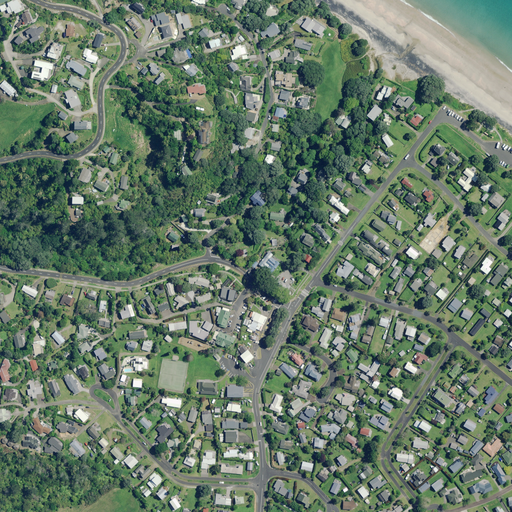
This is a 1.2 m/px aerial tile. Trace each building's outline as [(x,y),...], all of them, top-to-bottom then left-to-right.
[(0,6),(0,10),(1,10),(2,12),(7,10),(9,13),(14,11),(15,14),(21,11),(20,8),(22,7),(16,0),(15,0),(13,1),(12,1),(7,3),(9,7),(6,8),(5,4),(0,6)] [(236,4),(234,7),(241,10),(243,5),(244,6),(246,0),(232,0),(231,2),(236,4)] [(135,3),(132,7),(141,14),(145,10),(135,3)] [(268,8),(265,15),(273,18),(276,17),(277,16),(276,14),(275,13),(276,10),(268,8)] [(24,11),(24,13),(21,14),(22,17),(21,17),(22,19),(20,20),(20,22),(16,26),(18,28),(22,24),(21,23),(24,22),(25,25),(33,22),(28,10),(24,11)] [(156,26),(170,22),(168,16),(166,16),(164,12),(151,16),(152,20),(154,20),(156,26)] [(180,13),(176,15),(179,24),(182,23),(184,29),(191,27),(188,16),(186,15),(181,17),(180,13)] [(307,18),(301,26),(309,32),(312,29),(320,35),(325,29),(316,23),(316,24),(307,18)] [(127,23),(135,31),(139,28),(131,19),(127,23)] [(276,35),(280,32),(274,23),(269,26),(268,25),(259,32),(263,37),(267,34),(270,38),(275,34),(276,35)] [(66,29),(66,36),(73,36),(73,33),(75,33),(74,26),(73,26),(73,24),(67,24),(67,29),(66,29)] [(25,32),(28,36),(30,34),(33,38),(29,40),(31,44),(39,39),(38,37),(40,35),(39,33),(45,30),(42,26),(37,29),(36,28),(33,29),(32,27),(25,32)] [(204,28),(198,34),(203,40),(209,34),(204,28)] [(97,34),(93,46),(99,48),(102,41),(104,36),(97,34)] [(19,36),(14,42),(19,45),(24,39),(19,36)] [(223,46),(220,38),(215,40),(214,40),(209,42),(211,49),(212,49),(213,49),(223,46)] [(294,46),(309,51),(311,46),(304,44),(304,42),(296,39),(295,41),(293,40),(292,44),(294,45),(294,46)] [(61,51),(63,46),(53,42),(52,46),(51,46),(49,49),(48,49),(47,52),(49,52),(47,57),(55,59),(57,55),(58,55),(59,50),(61,51)] [(179,63),(188,60),(182,45),(174,48),(175,51),(170,53),(173,61),(174,62),(178,64),(179,63)] [(231,56),(232,60),(235,60),(240,59),(239,56),(246,54),(244,47),(243,45),(241,46),(235,47),(235,49),(232,50),(234,55),(231,56)] [(92,63),(95,64),(98,58),(91,54),(92,51),(85,48),(83,54),(84,54),(83,56),(87,58),(86,60),(92,63)] [(272,60),(280,56),(279,55),(280,55),(277,50),(268,54),(269,55),(270,55),(272,60)] [(290,57),(286,57),(285,63),(294,64),(295,61),(294,60),(294,57),(297,57),(298,52),(293,52),(293,53),(290,52),(290,57)] [(35,60),(34,66),(42,68),(41,74),(33,72),(31,79),(44,82),(44,81),(48,82),(49,78),(50,79),(52,70),(53,64),(35,60)] [(68,62),(65,67),(69,70),(70,68),(74,70),(73,71),(79,74),(83,76),(87,71),(86,71),(87,69),(84,67),(74,60),(73,61),(71,60),(70,63),(68,62)] [(236,70),(232,63),(226,67),(231,73),(236,70)] [(150,64),(148,66),(150,69),(149,70),(153,74),(155,76),(159,72),(157,70),(157,67),(155,64),(153,66),(152,64),(150,64)] [(188,65),(183,67),(187,71),(191,75),(190,76),(192,77),(198,71),(198,70),(196,68),(194,68),(191,66),(190,67),(188,65)] [(276,71),(275,86),(281,88),(281,84),(285,85),(285,87),(292,87),(292,84),(295,84),(296,78),(292,77),(292,74),(283,73),(283,72),(276,71)] [(84,81),(71,75),(67,83),(81,90),(81,89),(82,89),(85,84),(84,81)] [(160,75),(154,81),(158,85),(164,79),(160,75)] [(241,89),(241,90),(250,92),(250,89),(251,89),(251,85),(250,85),(250,77),(241,77),(241,81),(243,81),(243,85),(240,85),(240,89),(241,89)] [(0,85),(0,87),(11,97),(16,91),(4,80),(0,85)] [(199,93),(200,94),(206,93),(204,86),(199,87),(198,85),(195,85),(195,87),(192,87),(191,86),(187,87),(188,94),(194,93),(194,94),(199,93)] [(379,92),(376,99),(379,101),(380,100),(381,100),(383,96),(384,96),(384,97),(387,99),(388,96),(389,97),(391,93),(390,92),(392,89),(388,87),(388,89),(384,87),(383,90),(382,89),(380,93),(379,92)] [(64,93),(71,109),(80,105),(76,96),(75,97),(72,90),(64,93)] [(290,92),(281,91),(280,100),(288,101),(290,92)] [(254,103),(260,103),(259,96),(246,93),(246,96),(245,96),(245,105),(246,105),(246,108),(253,111),(253,103),(254,103)] [(409,97),(405,102),(400,99),(401,97),(398,95),(392,102),(396,105),(397,104),(401,107),(403,106),(407,109),(414,101),(409,97)] [(298,102),(297,107),(303,108),(304,107),(307,107),(309,99),(301,97),(299,102),(298,102)] [(382,110),(375,105),(367,116),(373,121),(382,110)] [(282,109),(277,108),(275,116),(273,116),(272,121),(278,123),(279,118),(283,119),(285,112),(282,111),(282,109)] [(61,112),(58,117),(64,121),(68,116),(61,112)] [(256,114),(248,112),(245,121),(254,123),(256,114)] [(422,119),(417,116),(415,118),(413,117),(410,122),(416,127),(422,119)] [(345,128),(350,121),(345,118),(343,120),(339,117),(335,122),(339,125),(340,124),(345,128)] [(390,120),(389,120),(389,117),(385,117),(384,120),(383,120),(382,125),(390,126),(390,120)] [(82,130),(87,130),(87,122),(81,122),(81,124),(79,124),(79,123),(75,123),(74,130),(82,131),(82,130)] [(207,130),(209,130),(209,122),(203,122),(203,126),(199,126),(198,130),(198,132),(199,132),(199,136),(201,136),(201,144),(206,144),(206,137),(207,137),(207,130)] [(493,127),(486,122),(483,126),(490,131),(493,127)] [(243,136),(251,138),(254,129),(246,127),(243,136)] [(66,138),(70,145),(78,140),(73,133),(66,138)] [(393,144),(387,135),(382,138),(388,148),(393,144)] [(270,150),(279,152),(280,145),(272,142),(270,150)] [(435,144),(429,154),(433,156),(436,152),(441,156),(446,149),(439,144),(437,146),(435,144)] [(103,150),(106,154),(111,149),(107,146),(103,150)] [(198,150),(193,160),(198,163),(203,152),(198,150)] [(455,155),(451,152),(448,157),(446,160),(454,166),(459,160),(454,156),(455,155)] [(113,153),(109,163),(116,165),(118,161),(116,161),(119,155),(113,153)] [(267,154),(264,161),(269,164),(272,166),(274,163),(271,161),(273,157),(267,154)] [(389,161),(383,155),(379,160),(385,165),(389,161)] [(434,158),(430,164),(435,168),(440,162),(434,158)] [(373,164),(369,161),(361,169),(367,174),(371,169),(370,168),(373,164)] [(232,172),(233,178),(241,177),(240,165),(234,166),(235,172),(232,172)] [(193,174),(187,166),(181,170),(187,178),(193,174)] [(83,168),(78,181),(84,183),(84,182),(87,184),(89,182),(92,177),(91,172),(93,172),(94,169),(89,167),(88,170),(83,168)] [(479,178),(467,168),(463,173),(469,178),(465,182),(460,179),(457,182),(462,186),(461,187),(468,192),(472,187),(469,184),(472,180),(475,183),(479,178)] [(325,172),(321,169),(318,173),(321,175),(317,180),(322,184),(327,177),(323,174),(325,172)] [(296,181),(305,186),(308,181),(306,180),(307,177),(301,173),(296,181)] [(351,173),(348,180),(352,181),(351,183),(360,186),(361,181),(356,179),(355,182),(353,181),(356,175),(351,173)] [(128,178),(121,176),(120,183),(121,183),(120,189),(126,190),(128,190),(128,187),(126,186),(128,178)] [(409,181),(404,178),(401,183),(411,189),(413,185),(408,182),(409,181)] [(97,180),(94,186),(104,192),(105,191),(105,192),(109,187),(104,184),(97,180)] [(346,185),(338,180),(333,186),(341,192),(346,185)] [(491,187),(484,182),(480,188),(487,193),(491,187)] [(298,190),(294,188),(294,190),(289,188),(286,193),(295,198),(298,190)] [(433,193),(430,190),(428,192),(426,191),(423,194),(427,197),(425,199),(428,202),(433,197),(431,195),(433,193)] [(261,207),(265,203),(255,191),(249,196),(252,200),(251,201),(254,204),(256,203),(259,208),(260,207),(261,207)] [(497,195),(494,192),(487,201),(498,209),(505,200),(498,194),(497,195)] [(206,200),(214,203),(217,196),(208,193),(207,196),(206,200)] [(412,195),(410,193),(404,199),(412,206),(418,199),(416,197),(415,198),(411,195),(412,195)] [(343,206),(344,204),(340,202),(342,200),(339,198),(337,200),(335,198),(333,196),(329,201),(332,203),(331,204),(334,206),(335,206),(342,211),(347,215),(350,211),(345,207),(343,206)] [(72,198),(72,206),(83,206),(83,198),(72,198)] [(388,204),(396,211),(399,209),(398,208),(399,207),(397,205),(397,204),(392,200),(388,204)] [(119,202),(118,204),(119,204),(119,207),(121,208),(121,209),(125,209),(126,206),(128,206),(129,202),(124,201),(123,201),(121,201),(121,203),(119,202)] [(195,207),(195,217),(202,217),(202,216),(204,216),(204,213),(203,213),(204,208),(195,207)] [(505,209),(497,219),(499,221),(495,226),(501,231),(505,226),(504,225),(511,214),(505,209)] [(385,218),(385,220),(387,221),(390,222),(390,224),(394,225),(396,218),(390,216),(390,213),(383,210),(381,217),(385,218)] [(335,214),(333,212),(329,217),(331,218),(329,220),(333,223),(335,221),(337,222),(340,218),(338,216),(339,215),(336,213),(335,214)] [(434,217),(428,213),(422,221),(432,228),(436,222),(432,219),(434,217)] [(386,226),(377,220),(373,226),(383,232),(386,226)] [(323,229),(318,224),(313,229),(322,238),(322,239),(325,242),(330,238),(323,230),(323,229)] [(447,232),(439,226),(434,233),(441,239),(447,232)] [(167,236),(175,241),(179,235),(171,230),(167,236)] [(382,242),(379,246),(374,242),(376,239),(374,237),(375,235),(367,230),(366,232),(365,231),(361,236),(377,248),(388,257),(393,251),(382,242)] [(306,236),(302,244),(312,249),(314,245),(313,245),(314,242),(312,241),(312,240),(306,236)] [(454,240),(449,237),(448,239),(447,237),(442,242),(444,243),(442,246),(446,249),(445,250),(448,252),(453,245),(454,245),(456,244),(453,241),(454,240)] [(373,250),(362,241),(358,248),(363,252),(362,253),(374,262),(379,266),(383,261),(378,257),(379,255),(373,250)] [(466,248),(460,245),(454,256),(456,257),(455,258),(459,261),(466,248)] [(408,255),(408,256),(410,257),(414,260),(418,254),(410,247),(406,253),(408,255)] [(442,254),(436,249),(432,254),(437,259),(442,254)] [(312,258),(306,254),(302,261),(308,264),(312,258)] [(466,257),(462,262),(464,264),(461,267),(465,271),(468,267),(470,269),(479,258),(474,254),(469,260),(466,257)] [(269,260),(264,257),(258,265),(262,268),(264,265),(274,272),(280,263),(271,257),(269,260)] [(492,262),(486,258),(482,264),(483,265),(480,269),(487,274),(491,269),(488,267),(492,262)] [(354,267),(346,261),(343,264),(345,265),(342,269),(339,268),(335,273),(341,277),(342,276),(346,279),(354,267)] [(370,265),(369,265),(366,269),(367,270),(366,271),(373,275),(377,269),(371,264),(370,265)] [(490,283),(495,287),(508,271),(500,265),(493,274),(496,276),(490,283)] [(415,271),(408,266),(404,273),(411,277),(415,271)] [(400,271),(396,268),(390,276),(395,279),(400,271)] [(372,280),(365,275),(362,280),(369,285),(372,280)] [(201,285),(207,287),(209,281),(199,277),(189,278),(189,284),(194,283),(194,282),(196,282),(195,284),(200,286),(201,285)] [(511,284),(511,281),(508,278),(503,283),(504,284),(502,287),(505,290),(507,287),(509,288),(511,284)] [(394,291),(400,294),(403,286),(402,286),(404,280),(400,279),(398,283),(397,283),(394,291)] [(415,281),(410,288),(416,292),(421,285),(415,281)] [(439,287),(431,281),(424,289),(428,292),(427,294),(431,297),(439,287)] [(165,284),(170,296),(176,294),(172,282),(165,284)] [(37,291),(38,288),(32,286),(31,288),(24,285),(22,291),(35,297),(38,291),(37,291)] [(161,286),(154,290),(157,296),(165,291),(161,286)] [(236,290),(222,287),(219,298),(234,301),(236,290)] [(450,292),(444,288),(442,291),(440,289),(436,295),(443,301),(450,292)] [(56,292),(50,290),(50,292),(47,291),(45,297),(46,298),(44,302),(51,304),(56,292)] [(96,300),(97,296),(95,295),(96,293),(92,292),(91,294),(87,293),(86,297),(96,300)] [(209,293),(195,298),(197,304),(211,299),(209,293)] [(189,302),(177,294),(174,300),(179,303),(176,308),(178,309),(179,307),(182,308),(183,306),(186,307),(189,302)] [(68,296),(63,295),(60,303),(64,305),(64,303),(69,305),(73,297),(68,295),(68,296)] [(316,316),(322,317),(324,312),(322,311),(323,308),(328,309),(331,299),(321,296),(319,306),(316,305),(316,306),(313,305),(311,310),(316,312),(315,313),(317,314),(316,316)] [(149,298),(143,301),(144,303),(142,304),(144,308),(147,306),(150,311),(155,308),(149,298)] [(462,304),(455,298),(447,307),(455,313),(462,304)] [(167,302),(157,307),(160,313),(170,308),(167,302)] [(135,316),(131,305),(122,308),(123,312),(120,312),(123,319),(135,316)] [(334,307),(331,317),(343,320),(347,310),(334,307)] [(226,328),(230,312),(220,309),(216,325),(226,328)] [(491,315),(484,309),(481,313),(488,318),(491,315)] [(5,310),(5,311),(0,313),(0,316),(5,324),(12,319),(5,310)] [(472,314),(464,310),(461,316),(469,321),(472,314)] [(266,318),(256,312),(252,320),(253,320),(249,328),(255,331),(256,329),(260,331),(266,318)] [(308,327),(316,331),(319,325),(315,323),(317,320),(307,314),(306,315),(305,314),(303,315),(302,317),(302,319),(299,324),(307,328),(308,327)] [(347,326),(348,331),(358,328),(357,323),(355,323),(355,321),(360,320),(358,314),(357,314),(357,315),(348,317),(350,322),(349,322),(349,326),(347,326)] [(379,324),(386,327),(389,319),(381,317),(379,324)] [(485,322),(481,319),(470,333),(474,336),(485,322)] [(503,323),(498,319),(493,324),(499,328),(503,323)] [(186,321),(173,323),(173,330),(187,328),(186,321)] [(213,325),(206,321),(202,328),(209,332),(213,325)] [(395,338),(399,339),(400,336),(401,336),(402,331),(403,331),(405,324),(397,322),(395,329),(396,330),(394,334),(396,335),(395,338)] [(188,323),(188,334),(192,334),(191,336),(205,342),(208,335),(200,331),(200,332),(198,331),(198,329),(196,328),(196,323),(188,323)] [(84,325),(78,325),(79,333),(77,333),(77,335),(76,335),(77,339),(88,338),(88,327),(86,327),(84,325)] [(407,325),(405,332),(409,334),(407,338),(413,340),(417,328),(407,325)] [(332,331),(326,327),(319,340),(321,341),(319,345),(326,349),(329,343),(326,342),(332,331)] [(51,335),(60,344),(65,339),(57,330),(51,335)] [(235,338),(219,331),(214,343),(227,348),(228,345),(230,346),(232,343),(233,343),(235,338)] [(422,331),(417,338),(426,343),(431,337),(422,331)] [(129,334),(129,340),(144,339),(144,332),(132,333),(132,334),(129,334)] [(361,340),(369,343),(371,337),(364,334),(361,340)] [(15,343),(14,343),(15,345),(16,345),(16,348),(27,346),(26,341),(25,341),(25,340),(24,335),(14,337),(15,343)] [(335,347),(340,350),(344,344),(340,341),(341,339),(336,336),(332,342),(337,345),(335,347)] [(497,337),(494,344),(501,347),(504,341),(497,337)] [(43,348),(41,348),(40,347),(45,346),(44,340),(33,342),(34,352),(33,352),(33,354),(35,354),(35,356),(44,354),(43,348)] [(86,341),(77,347),(82,353),(90,347),(86,341)] [(152,343),(144,341),(141,349),(149,352),(152,343)] [(136,344),(131,343),(131,344),(127,344),(126,347),(127,347),(126,349),(134,351),(136,344)] [(416,343),(414,348),(422,351),(424,346),(416,343)] [(253,357),(242,345),(237,349),(242,354),(240,356),(246,363),(253,357)] [(107,357),(102,347),(93,352),(97,359),(96,359),(97,362),(107,357)] [(351,348),(346,352),(354,362),(359,358),(358,357),(359,356),(355,351),(354,352),(351,348)] [(302,361),(302,360),(300,358),(301,357),(299,355),(298,356),(296,353),(294,352),(291,349),(287,354),(290,357),(300,366),(304,362),(302,361)] [(415,357),(413,360),(419,364),(423,359),(425,360),(428,356),(424,354),(423,355),(417,351),(414,356),(415,357)] [(9,369),(10,366),(11,365),(9,360),(7,358),(4,357),(3,360),(2,363),(0,367),(0,368),(0,371),(1,373),(0,374),(0,377),(1,380),(2,380),(3,383),(10,380),(9,378),(10,377),(7,370),(9,369)] [(146,362),(146,359),(142,358),(142,357),(136,357),(135,361),(134,361),(133,367),(135,367),(135,371),(141,371),(141,369),(147,369),(147,362),(146,362)] [(39,369),(35,360),(30,362),(33,371),(39,369)] [(380,363),(375,360),(370,368),(360,362),(357,367),(371,375),(373,371),(375,372),(380,363)] [(408,360),(404,367),(414,373),(417,368),(411,364),(412,363),(408,360)] [(56,364),(56,361),(50,362),(50,366),(46,367),(47,371),(59,368),(58,364),(56,364)] [(106,381),(116,375),(114,371),(112,366),(110,368),(109,366),(107,368),(105,363),(98,367),(106,381)] [(289,367),(284,363),(280,368),(292,379),(296,375),(293,372),(294,371),(289,366),(289,367)] [(83,377),(89,374),(88,371),(89,371),(85,364),(75,370),(78,376),(81,374),(83,377)] [(319,381),(322,375),(318,373),(319,371),(313,368),(314,367),(309,364),(304,374),(319,381)] [(463,370),(457,364),(451,370),(452,371),(449,374),(453,379),(457,374),(458,375),(463,370)] [(393,365),(389,373),(394,376),(399,369),(393,365)] [(70,377),(68,374),(63,377),(71,391),(72,390),(75,395),(80,392),(77,388),(81,386),(77,379),(76,380),(73,375),(70,377)] [(127,375),(124,374),(124,375),(121,375),(119,380),(124,382),(125,380),(128,382),(130,377),(126,376),(127,375)] [(470,380),(464,374),(459,380),(462,383),(461,385),(463,387),(470,380)] [(358,387),(355,387),(356,384),(356,385),(357,381),(356,380),(357,377),(351,376),(349,384),(345,383),(344,388),(352,390),(351,392),(357,393),(358,387)] [(57,383),(55,379),(49,382),(54,396),(61,394),(60,389),(58,382),(57,383)] [(142,379),(133,379),(133,387),(142,388),(142,379)] [(42,394),(40,383),(38,384),(38,380),(34,381),(33,380),(27,381),(29,390),(27,390),(28,395),(32,394),(33,399),(37,398),(36,395),(42,394)] [(308,382),(301,380),(297,389),(293,388),(292,392),(295,393),(295,395),(307,399),(309,393),(304,391),(306,386),(310,388),(312,383),(308,382)] [(217,384),(198,382),(198,393),(217,395),(217,384)] [(244,387),(227,386),(227,397),(244,397),(244,387)] [(402,391),(394,386),(392,390),(390,390),(388,394),(399,401),(404,393),(401,392),(402,391)] [(479,393),(471,386),(467,391),(475,398),(479,393)] [(485,402),(488,405),(490,403),(490,404),(499,394),(496,391),(491,386),(486,392),(488,394),(484,399),(486,401),(485,402)] [(12,400),(15,400),(17,398),(18,393),(15,390),(6,389),(5,395),(4,395),(3,400),(9,401),(9,400),(12,400)] [(436,399),(435,400),(436,401),(436,402),(439,404),(440,403),(446,407),(448,405),(451,407),(455,403),(438,389),(435,393),(436,393),(433,397),(436,399)] [(335,398),(340,401),(339,402),(342,404),(342,405),(348,405),(353,403),(352,401),(355,400),(354,396),(349,394),(343,393),(343,394),(337,394),(335,398)] [(283,396),(276,394),(272,403),(271,403),(269,408),(280,412),(282,407),(279,406),(283,396)] [(131,398),(130,395),(125,395),(126,402),(128,402),(128,405),(136,405),(135,397),(131,398)] [(179,400),(168,398),(167,406),(180,408),(182,399),(179,399),(179,400)] [(303,404),(299,398),(290,404),(294,410),(299,407),(303,404)] [(393,406),(383,400),(381,403),(383,404),(381,408),(388,413),(389,411),(390,412),(393,406)] [(466,406),(460,402),(458,405),(459,406),(455,411),(459,415),(466,406)] [(501,414),(505,409),(499,403),(498,405),(497,404),(493,408),(501,414)] [(67,411),(67,415),(74,416),(77,419),(79,417),(84,422),(89,416),(85,413),(85,414),(79,409),(77,413),(73,412),(73,407),(65,408),(66,411),(67,411)] [(299,417),(308,421),(311,416),(312,417),(316,410),(310,407),(309,409),(306,408),(304,412),(303,411),(299,417)] [(486,412),(482,408),(477,414),(481,417),(486,412)] [(11,418),(11,412),(9,410),(6,411),(6,409),(0,409),(0,422),(7,422),(7,421),(10,420),(11,418)] [(191,409),(187,419),(195,422),(198,411),(191,409)] [(296,415),(291,409),(287,412),(292,418),(296,415)] [(347,412),(342,409),(340,413),(336,411),(334,414),(330,412),(327,417),(333,420),(334,418),(336,419),(335,421),(343,425),(347,418),(343,416),(344,414),(346,415),(347,412)] [(213,431),(211,411),(210,411),(210,410),(207,411),(202,412),(203,424),(206,424),(206,431),(213,431)] [(180,419),(178,420),(180,422),(182,421),(182,422),(186,418),(182,413),(178,417),(180,419)] [(445,415),(438,413),(438,414),(437,414),(434,420),(441,423),(445,415)] [(389,420),(381,415),(378,420),(372,417),(369,422),(383,430),(386,426),(385,426),(389,420)] [(149,422),(145,416),(139,422),(147,430),(152,425),(149,422)] [(32,420),(34,425),(32,427),(41,435),(44,432),(49,434),(51,429),(44,427),(46,425),(42,422),(41,423),(37,417),(32,420)] [(236,419),(225,419),(225,421),(222,421),(222,428),(238,428),(238,421),(236,421),(236,419)] [(421,423),(417,420),(414,426),(418,428),(419,427),(428,433),(431,427),(422,421),(421,423)] [(477,424),(468,420),(467,421),(466,420),(463,426),(473,432),(477,424)] [(65,424),(57,424),(57,429),(60,429),(60,433),(66,433),(68,432),(75,434),(76,434),(79,430),(77,428),(72,427),(72,425),(74,426),(75,423),(68,421),(67,423),(70,424),(67,427),(65,424)] [(287,434),(290,426),(286,424),(286,425),(280,423),(279,425),(273,422),(271,427),(276,429),(276,431),(287,434)] [(330,432),(330,433),(333,433),(333,431),(337,434),(341,429),(334,424),(321,424),(321,432),(330,432)] [(166,439),(174,431),(171,428),(169,430),(164,425),(162,428),(160,426),(156,429),(160,433),(158,435),(160,436),(157,439),(161,443),(166,439)] [(100,435),(93,427),(88,432),(95,440),(100,435)] [(370,430),(361,428),(360,434),(368,436),(370,430)] [(238,443),(238,432),(226,432),(226,442),(238,443)] [(304,433),(298,435),(302,444),(307,442),(304,433)] [(465,435),(461,433),(457,441),(465,445),(468,439),(463,437),(465,435)] [(357,448),(356,451),(360,453),(364,447),(358,444),(360,441),(348,434),(344,440),(351,444),(350,445),(353,446),(351,449),(354,451),(356,448),(357,448)] [(27,440),(23,440),(23,446),(29,447),(29,445),(33,451),(40,446),(38,444),(40,442),(36,439),(34,440),(32,439),(32,437),(27,437),(27,440)] [(59,442),(51,437),(45,445),(47,447),(44,451),(51,456),(54,451),(58,454),(63,447),(58,444),(59,442)] [(420,438),(414,437),(413,447),(427,449),(428,442),(420,441),(420,438)] [(109,443),(103,438),(98,442),(104,448),(109,443)] [(180,446),(178,438),(168,441),(169,442),(167,443),(168,448),(173,446),(174,448),(180,446)] [(319,439),(319,438),(314,438),(313,448),(323,449),(324,440),(319,439)] [(492,457),(498,450),(500,451),(503,447),(502,445),(503,445),(499,442),(501,441),(497,438),(491,446),(488,443),(483,449),(492,457)] [(83,446),(76,439),(70,445),(75,450),(72,452),(76,457),(78,455),(80,457),(86,451),(82,447),(83,446)] [(285,442),(285,441),(281,440),(280,448),(291,450),(292,443),(285,442)] [(200,442),(195,441),(193,449),(200,451),(201,446),(199,445),(200,442)] [(483,445),(479,441),(469,452),(474,456),(483,445)] [(457,446),(457,445),(451,443),(450,447),(456,450),(459,451),(458,452),(462,453),(463,451),(460,450),(461,448),(457,446)] [(92,445),(90,447),(96,453),(99,451),(92,445)] [(115,446),(110,451),(120,460),(124,456),(122,454),(123,454),(115,446)] [(240,458),(244,458),(244,460),(253,460),(253,453),(242,453),(239,450),(237,450),(229,450),(229,452),(226,452),(226,453),(224,453),(224,458),(238,457),(237,451),(238,451),(240,453),(239,453),(239,454),(238,455),(238,456),(239,456),(239,457),(239,458),(240,458)] [(511,452),(510,450),(502,455),(508,465),(511,462),(511,452)] [(216,453),(205,452),(205,456),(203,456),(203,462),(202,462),(201,469),(207,469),(208,464),(215,465),(215,459),(216,453)] [(286,455),(283,455),(283,454),(280,454),(280,452),(277,453),(277,455),(275,455),(276,461),(278,460),(279,465),(283,465),(283,462),(287,461),(286,455)] [(484,458),(479,453),(471,462),(475,467),(484,458)] [(139,462),(131,454),(126,459),(126,458),(121,463),(126,467),(128,465),(131,469),(139,462)] [(348,462),(342,454),(337,459),(339,462),(337,463),(341,467),(348,462)] [(413,456),(400,454),(399,462),(413,464),(413,462),(412,461),(413,456)] [(196,460),(187,456),(184,463),(193,467),(196,460)] [(464,465),(459,459),(449,468),(454,473),(464,465)] [(313,464),(303,462),(301,469),(312,472),(313,464)] [(409,469),(405,463),(401,467),(405,472),(409,469)] [(239,465),(235,465),(235,466),(225,465),(221,464),(221,472),(242,474),(243,465),(239,465)] [(505,476),(498,464),(492,468),(499,478),(497,479),(501,485),(507,482),(503,477),(505,476)] [(144,467),(142,465),(137,469),(136,468),(134,470),(136,473),(137,472),(144,478),(151,471),(148,468),(145,471),(143,469),(144,467)] [(330,472),(324,468),(317,476),(324,482),(329,477),(327,476),(330,472)] [(372,473),(369,468),(359,476),(362,481),(372,473)] [(480,477),(477,471),(472,473),(471,472),(461,476),(464,483),(480,477)] [(419,472),(413,477),(415,481),(412,483),(416,488),(423,482),(423,481),(427,478),(424,474),(422,475),(420,473),(419,472)] [(157,475),(155,473),(149,479),(151,481),(147,484),(152,489),(155,486),(156,487),(163,480),(158,475),(157,475)] [(381,483),(377,477),(369,482),(373,489),(377,487),(378,488),(387,483),(385,480),(381,483)] [(273,489),(285,495),(288,489),(283,487),(285,483),(277,479),(273,488),(273,489)] [(438,480),(431,486),(436,492),(443,487),(441,484),(444,482),(441,479),(439,481),(438,480)] [(429,484),(430,484),(428,481),(418,489),(422,493),(431,486),(429,484)] [(341,485),(334,482),(330,492),(337,495),(341,485)] [(493,490),(489,483),(484,485),(480,483),(469,488),(472,494),(479,491),(480,493),(482,492),(483,495),(493,490)] [(169,487),(165,484),(159,491),(160,492),(157,494),(162,499),(168,493),(166,491),(169,487)] [(369,495),(363,486),(357,490),(364,499),(369,495)] [(148,490),(146,488),(142,492),(144,495),(147,497),(151,493),(148,490)] [(447,491),(445,488),(439,493),(442,497),(446,494),(445,493),(447,491)] [(380,494),(381,495),(379,496),(383,500),(384,499),(386,502),(391,498),(385,490),(380,494)] [(458,495),(457,490),(452,491),(452,493),(447,495),(449,502),(452,501),(453,504),(460,502),(459,499),(462,498),(461,494),(458,495)] [(299,492),(296,499),(306,503),(304,506),(309,508),(311,503),(307,501),(309,497),(299,492)] [(216,493),(215,504),(231,505),(231,499),(226,498),(226,499),(225,499),(225,498),(222,497),(221,497),(221,493),(216,493)] [(169,501),(175,509),(181,505),(175,497),(169,501)] [(357,507),(356,506),(357,506),(356,503),(355,503),(353,500),(352,497),(347,499),(348,502),(343,502),(343,510),(351,509),(352,509),(357,507)]
